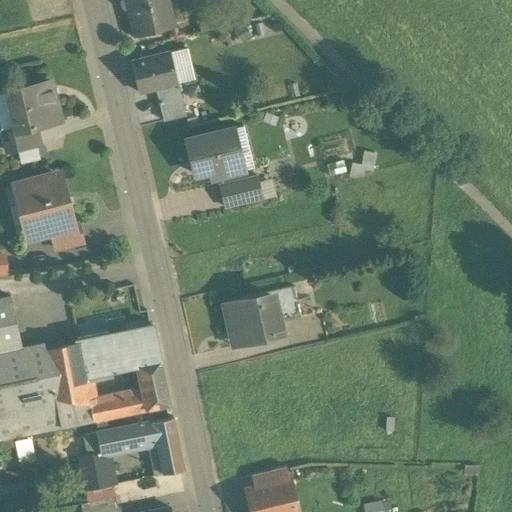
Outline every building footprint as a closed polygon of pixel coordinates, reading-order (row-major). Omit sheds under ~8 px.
[(167,0),(126,0),(136,36),(174,26),(167,0)] [(169,53),(130,63),(138,92),(154,89),(176,84),(169,53)] [(47,83),(4,93),(13,131),(14,133),(31,129),(56,123),(47,83)] [(176,84),(154,89),(159,107),(181,101),(176,84)] [(136,94),(139,115),(155,113),(152,92),(136,94)] [(181,101),(159,107),(163,122),(185,117),(181,101)] [(31,129),(14,133),(13,131),(0,134),(0,139),(3,154),(35,146),(31,129)] [(235,129),(185,141),(193,176),(208,172),(210,179),(243,171),(233,132),(236,132),(235,129)] [(371,173),(372,151),(349,150),(347,172),(371,173)] [(56,175),(17,186),(31,237),(51,232),(69,227),(69,226),(56,175)] [(254,176),(219,185),(225,209),(260,201),(254,176)] [(69,227),(51,232),(56,249),(81,243),(76,224),(69,226),(69,227)] [(292,288),(273,292),(280,323),(299,319),(292,288)] [(273,292),(221,304),(231,349),(283,337),(280,323),(273,292)] [(9,295),(0,296),(0,351),(21,347),(9,295)] [(153,327),(127,333),(129,344),(110,348),(108,336),(77,343),(76,343),(83,377),(85,377),(138,366),(160,362),(161,362),(153,327)] [(107,332),(76,339),(77,343),(108,336),(107,332)] [(21,347),(0,351),(0,441),(61,429),(60,427),(59,427),(53,399),(43,350),(45,350),(42,342),(21,347)] [(45,350),(43,350),(53,399),(91,404),(90,400),(85,377),(83,377),(76,343),(45,350)] [(170,405),(160,362),(138,366),(141,379),(139,379),(142,393),(109,401),(109,417),(170,405)] [(103,397),(90,400),(91,404),(94,420),(109,417),(109,401),(103,397)] [(91,404),(53,399),(59,427),(60,427),(94,420),(91,404)] [(173,418),(117,428),(120,447),(156,440),(176,436),(173,418)] [(117,428),(99,431),(104,451),(120,447),(117,428)] [(99,431),(75,436),(76,442),(82,471),(86,489),(111,485),(109,476),(104,451),(99,431)] [(176,436),(156,440),(160,456),(180,452),(176,436)] [(76,442),(64,444),(70,474),(82,471),(76,442)] [(180,452),(160,456),(161,463),(116,474),(118,483),(183,470),(180,452)] [(285,467),(272,470),(275,484),(288,480),(285,467)] [(116,474),(109,476),(111,485),(112,484),(118,483),(116,474)] [(275,484),(247,491),(251,511),(297,511),(289,480),(288,480),(275,484)] [(9,483),(4,494),(18,500),(23,488),(9,483)] [(111,485),(86,489),(89,502),(115,497),(112,484),(111,485)] [(115,497),(89,502),(91,511),(98,511),(117,508),(115,497)] [(380,511),(379,500),(361,503),(362,511),(380,511)]
